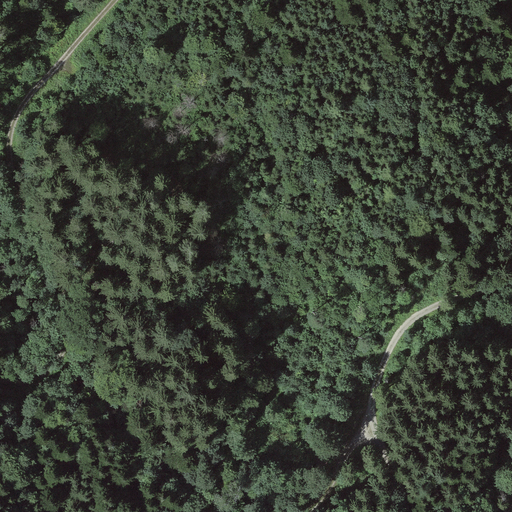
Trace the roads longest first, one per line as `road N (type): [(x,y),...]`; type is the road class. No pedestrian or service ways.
road 1 (track): [(0,378),(46,375),(61,364),(69,336),(64,301),(9,162),(9,132),(25,100),(116,0)]
road 2 (track): [(407,511),(363,423),(388,354),(409,322),(437,304),(511,282)]
